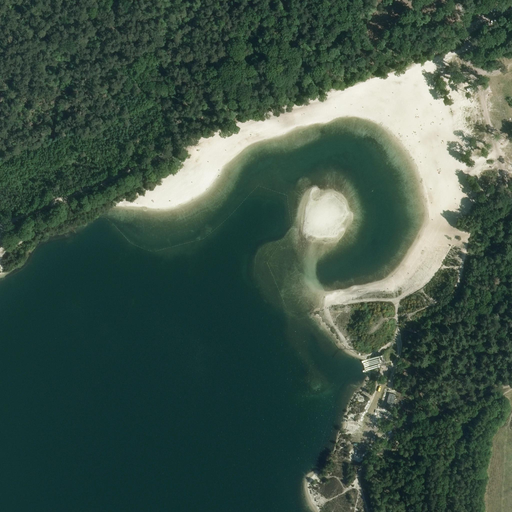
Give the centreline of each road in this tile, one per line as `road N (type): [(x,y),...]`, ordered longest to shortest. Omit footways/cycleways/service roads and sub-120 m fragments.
road 1 (track): [(511,198),(470,48)]
road 2 (track): [(511,388),(461,432),(446,511)]
road 3 (track): [(88,0),(142,55),(164,111)]
